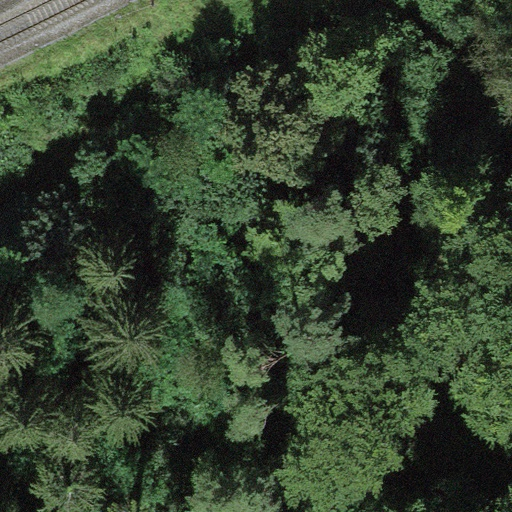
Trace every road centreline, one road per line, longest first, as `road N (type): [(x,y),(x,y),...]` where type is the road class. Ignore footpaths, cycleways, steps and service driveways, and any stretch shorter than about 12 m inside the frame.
road 1 (track): [(501,511),(393,114),(320,34),(262,0)]
road 2 (track): [(261,0),(214,6),(148,52),(0,187)]
